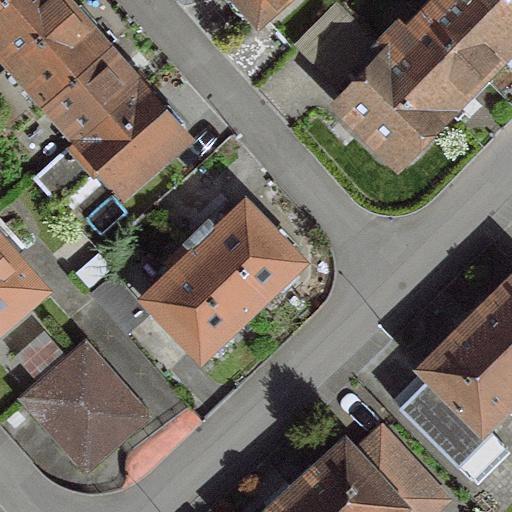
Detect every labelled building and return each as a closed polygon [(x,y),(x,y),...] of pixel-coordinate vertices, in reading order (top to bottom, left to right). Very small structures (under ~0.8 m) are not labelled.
[(5,0),(0,5),(0,54),(9,64),(75,6),(69,0),(5,0)] [(225,0),(226,1),(231,10),(240,16),(250,17),(253,20),(276,0),(225,0)] [(511,39),(471,0),(438,0),(420,19),(484,82),(501,65),(501,51),(511,39)] [(511,0),(471,0),(511,39),(511,0)] [(358,81),(335,105),(374,144),(379,156),(392,161),(406,156),(410,143),(442,111),(385,54),(374,44),(332,2),(293,42),(334,84),(348,70),(358,81)] [(91,24),(75,6),(9,64),(42,102),(100,51),(90,39),(91,24)] [(395,23),(374,44),(385,54),(442,111),(448,104),(453,100),(467,99),(481,85),(484,82),(420,19),(405,34),(395,23)] [(127,81),(100,51),(42,102),(75,140),(134,88),(127,81)] [(151,108),(134,88),(75,140),(120,190),(179,139),(176,136),(177,135),(178,123),(164,107),(152,106),(151,108)] [(90,174),(65,149),(29,179),(95,254),(132,221),(112,199),(101,208),(79,184),(90,174)] [(213,232),(204,223),(182,243),(245,309),(265,289),(267,291),(278,292),(293,278),(292,267),(291,265),(294,263),(240,207),(213,232)] [(161,263),(170,273),(143,299),(196,355),(199,353),(201,354),(211,355),(226,341),(226,329),(225,328),(245,309),(182,243),(161,263)] [(0,319),(36,289),(0,247),(0,319)] [(145,315),(108,274),(85,294),(121,336),(145,315)] [(511,276),(468,320),(511,363),(511,276)] [(511,392),(511,363),(468,320),(419,369),(426,376),(394,408),(465,479),(499,444),(480,425),(511,392)] [(138,416),(80,349),(22,400),(80,466),(138,416)] [(350,457),(340,446),(289,492),(307,511),(389,511),(396,507),(391,502),(417,478),(376,433),(350,457)] [(307,511),(289,492),(267,511),(307,511)]
